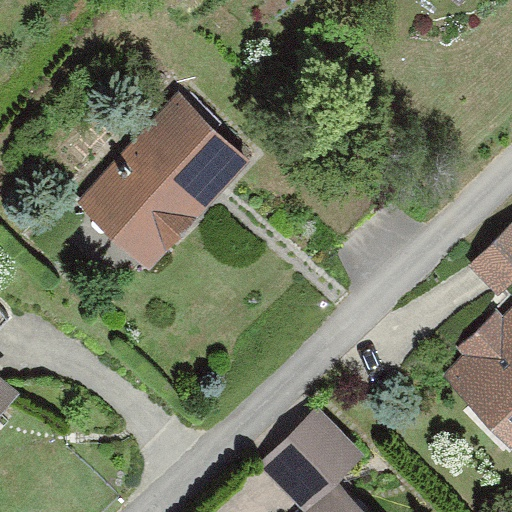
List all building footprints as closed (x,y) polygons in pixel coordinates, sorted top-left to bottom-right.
[(238,158),(182,106),(94,200),(151,253),(238,158)] [(511,268),(511,229),(477,263),(497,283),(511,268)] [(0,305),(0,325),(10,315),(0,305)] [(511,321),(462,372),(511,420),(511,321)] [(356,452),(314,414),(267,466),(308,504),(356,452)] [(366,511),(343,488),(318,511),(366,511)]
